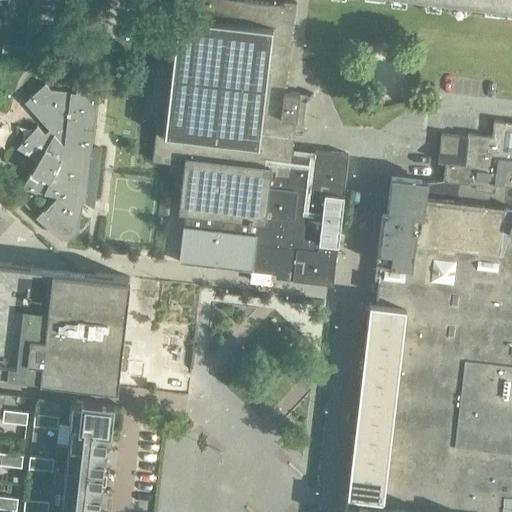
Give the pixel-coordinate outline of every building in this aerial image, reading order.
[(171,157),(172,158),(174,142),(284,155),(284,151),(292,152),(299,91),(286,89),(296,1),(286,0),(283,0),(284,3),(254,0),(170,0),(168,24),(175,24),(174,33),(160,31),(150,113),(165,115),(164,123),(156,123),(152,160),(170,162),(171,157)] [(99,147),(94,147),(91,146),(99,82),(94,82),(87,69),(86,68),(85,67),(84,67),(83,67),(81,67),(80,68),(79,69),(79,70),(78,71),(76,91),(50,88),(45,82),(24,101),(49,128),(45,132),(37,125),(16,147),(38,159),(22,187),(57,195),(38,216),(55,232),(57,233),(58,234),(60,235),(63,235),(65,235),(66,235),(68,235),(70,234),(72,233),(73,232),(74,231),(75,230),(76,229),(77,227),(77,225),(83,201),(85,201),(85,198),(92,199),(93,200),(94,199),(95,187),(95,182),(95,177),(95,175),(94,172),(94,171),(94,170),(94,167),(94,165),(96,161),(98,156),(99,153),(100,149),(100,147),(99,146),(99,147)] [(511,150),(511,121),(493,119),(491,142),(489,141),(489,149),(491,149),(491,156),(511,158),(511,157),(511,150)] [(474,188),(484,189),(489,149),(489,141),(468,139),(468,135),(441,132),(437,160),(445,160),(442,179),(475,183),(474,188)] [(275,235),(284,155),(174,142),(172,158),(175,158),(175,159),(176,159),(176,158),(184,159),(178,211),(179,211),(180,208),(186,208),(184,224),(183,224),(179,261),(180,261),(180,257),(215,261),(215,265),(271,272),(275,235)] [(284,151),(284,155),(275,235),(337,242),(343,195),(348,153),(315,149),(315,150),(316,151),(315,155),(292,152),(284,151)] [(495,183),(511,185),(511,150),(511,157),(511,158),(491,156),(491,149),(489,149),(484,189),(494,190),(495,183)] [(375,261),(380,262),(411,265),(414,244),(412,244),(418,198),(424,198),(426,177),(391,173),(385,216),(381,215),(375,261)] [(412,244),(414,244),(501,254),(511,223),(511,222),(511,208),(505,208),(505,207),(504,207),(504,208),(483,205),(483,204),(482,204),(482,205),(462,203),(462,202),(461,202),(461,203),(440,200),(441,199),(439,199),(439,200),(424,198),(418,198),(412,244)] [(445,288),(442,312),(437,354),(459,357),(462,336),(466,294),(469,271),(511,276),(511,222),(511,223),(501,254),(414,244),(411,265),(380,262),(378,279),(445,288)] [(337,242),(275,235),(271,272),(283,273),(283,278),(333,283),(337,242)] [(131,338),(122,337),(129,276),(0,260),(0,371),(116,385),(119,365),(127,366),(131,338)] [(466,294),(511,298),(511,276),(469,271),(466,294)] [(405,306),(405,307),(442,312),(445,288),(378,279),(375,302),(405,306)] [(511,298),(466,294),(462,336),(489,339),(491,318),(511,319),(511,298)] [(403,325),(405,307),(405,306),(375,302),(369,301),(367,320),(403,325)] [(405,307),(403,325),(401,344),(399,363),(396,382),(395,394),(432,398),(437,354),(442,312),(405,307)] [(459,357),(511,362),(511,319),(491,318),(489,339),(462,336),(459,357)] [(364,339),(401,344),(403,325),(367,320),(364,339)] [(362,358),(399,363),(401,344),(364,339),(362,358)] [(511,362),(459,357),(437,354),(432,398),(395,394),(394,401),(392,420),(389,439),(387,458),(385,477),(384,486),(428,492),(429,484),(503,493),(511,494),(511,362)] [(360,377),(396,382),(399,363),(362,358),(360,377)] [(394,401),(395,394),(396,382),(360,377),(358,396),(394,401)] [(394,401),(358,396),(356,415),(392,420),(394,401)] [(84,401),(75,400),(71,400),(69,423),(70,423),(106,427),(107,427),(110,404),(84,401)] [(2,420),(14,422),(16,410),(4,408),(2,420)] [(28,411),(16,410),(14,422),(26,423),(28,411)] [(33,424),(45,425),(47,413),(35,412),(33,424)] [(59,415),(47,413),(45,425),(57,427),(59,415)] [(356,415),(353,435),(389,439),(392,420),(356,415)] [(104,445),(105,445),(106,429),(106,427),(70,423),(68,444),(103,448),(104,445)] [(389,439),(353,435),(351,454),(387,458),(389,439)] [(101,467),(102,467),(104,451),(103,450),(103,448),(68,444),(65,465),(101,469),(101,467)] [(0,463),(9,465),(11,453),(0,451),(0,463)] [(23,454),(11,453),(9,465),(21,466),(23,454)] [(351,454),(349,473),(385,477),(387,458),(351,454)] [(28,467),(40,468),(42,456),(30,455),(28,467)] [(54,458),(42,456),(40,468),(52,470),(54,458)] [(63,486),(63,487),(99,491),(99,488),(100,488),(102,472),(101,472),(101,469),(65,465),(56,464),(53,485),(63,486)] [(383,497),(384,486),(385,477),(349,473),(347,493),(383,497)] [(500,511),(503,493),(429,484),(428,492),(384,486),(383,497),(347,493),(346,500),(365,502),(385,505),(404,507),(423,509),(442,511),(452,511),(500,511)] [(96,510),(97,510),(99,494),(98,493),(99,491),(63,487),(61,507),(96,511),(96,510)] [(18,497),(6,496),(4,508),(16,509),(18,497)] [(23,510),(35,511),(37,499),(25,498),(23,510)] [(47,511),(49,501),(37,499),(35,511),(41,511),(47,511)] [(344,511),(364,511),(365,502),(346,500),(344,511)] [(364,511),(384,511),(385,505),(365,502),(364,511)]
